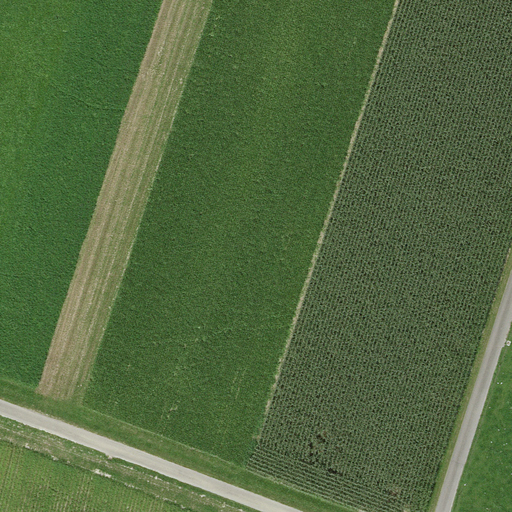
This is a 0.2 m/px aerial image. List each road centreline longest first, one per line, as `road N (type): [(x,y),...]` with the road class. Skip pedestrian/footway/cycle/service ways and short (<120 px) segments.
road 1 (track): [(277,511),(0,410)]
road 2 (track): [(511,309),(447,511)]
